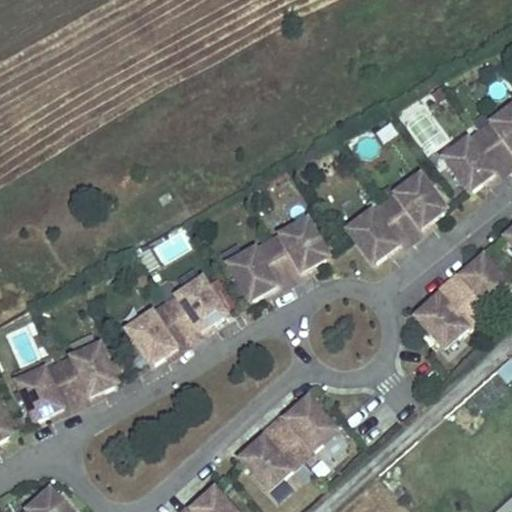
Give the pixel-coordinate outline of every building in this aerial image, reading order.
[(449,167),(471,197),(484,187),(495,179),(499,183),(511,172),(511,119),(507,123),(504,119),(460,151),(464,156),(449,167)] [(460,151),(446,162),(449,167),(464,156),(460,151)] [(423,179),(408,191),(411,195),(426,184),(423,179)] [(495,179),(484,187),(487,191),(499,183),(495,179)] [(368,227),(353,238),(375,269),(388,259),(399,251),(402,255),(427,236),(424,232),(435,224),(449,214),(426,184),(411,195),(408,191),(364,223),(368,227)] [(364,223),(349,234),(353,238),(368,227),(364,223)] [(310,224),(294,233),(297,238),(313,229),(310,224)] [(438,228),(435,224),(424,232),(427,236),(438,228)] [(249,264),(233,273),(251,306),(266,298),(278,291),(280,296),(307,280),(305,276),(317,269),(331,261),(313,229),(297,238),(294,233),(246,260),(249,264)] [(402,255),(399,251),(388,259),(391,263),(402,255)] [(246,260),(230,269),(233,273),(249,264),(246,260)] [(430,310),(418,321),(443,349),(457,337),(460,341),(501,305),(497,300),(511,288),(486,260),(474,271),(464,280),(460,276),(437,297),(440,301),(430,310)] [(471,267),(460,276),(464,280),(474,271),(471,267)] [(317,269),(305,276),(307,280),(319,274),(317,269)] [(204,283),(189,293),(192,298),(207,287),(204,283)] [(147,328),(132,339),(153,370),(166,361),(178,353),(181,357),(206,340),(204,335),(215,328),(229,319),(207,287),(192,298),(189,293),(144,324),(147,328)] [(511,289),(511,288),(497,300),(501,305),(511,294),(511,289)] [(278,291),(266,298),(268,302),(280,296),(278,291)] [(437,297),(427,306),(430,310),(440,301),(437,297)] [(144,324),(129,334),(132,339),(147,328),(144,324)] [(215,328),(204,335),(206,340),(218,332),(215,328)] [(457,337),(443,349),(446,353),(460,341),(457,337)] [(102,349),(85,357),(88,362),(104,354),(102,349)] [(178,353),(166,361),(169,365),(181,357),(178,353)] [(38,384),(21,391),(36,426),(51,419),(64,413),(66,418),(94,405),(92,401),(105,395),(120,388),(104,354),(88,362),(85,357),(36,379),(38,384)] [(506,384),(511,380),(511,360),(497,371),(506,384)] [(36,379),(19,386),(21,391),(38,384),(36,379)] [(105,395),(92,401),(94,405),(107,400),(105,395)] [(335,431),(311,402),(298,413),(288,422),(285,419),(261,439),(265,443),(254,452),(242,463),(267,491),(281,479),(284,483),(325,447),(322,443),(335,431)] [(295,410),(285,419),(288,422),(298,413),(295,410)] [(0,446),(14,439),(0,412),(0,446)] [(64,413),(51,419),(53,424),(66,418),(64,413)] [(335,431),(322,443),(325,447),(339,435),(335,431)] [(261,439),(251,449),(254,452),(265,443),(261,439)] [(281,479),(267,491),(271,495),(284,483),(281,479)] [(233,511),(216,493),(204,504),(194,511),(193,511),(191,509),(187,511),(233,511)] [(56,498),(52,494),(38,506),(42,511),(56,498)] [(67,511),(56,498),(42,511),(38,506),(31,511),(67,511)] [(201,500),(191,509),(193,511),(194,511),(204,504),(201,500)]
